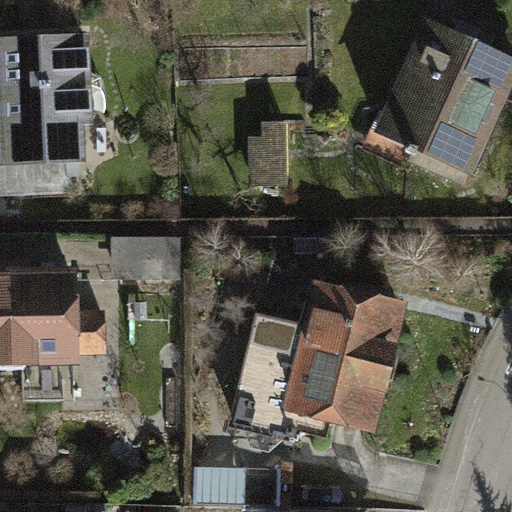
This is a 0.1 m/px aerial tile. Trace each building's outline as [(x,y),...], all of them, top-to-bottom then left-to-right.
[(511,66),(431,31),(383,140),(485,185),(511,124),(511,66)] [(0,48),(0,94),(3,173),(103,169),(99,45),(0,48)] [(293,190),(295,130),(259,129),(258,189),(293,190)] [(125,280),(187,281),(187,243),(126,242),(125,280)] [(0,268),(0,360),(91,358),(88,266),(0,268)] [(321,292),(289,417),(384,441),(416,316),(321,292)]
